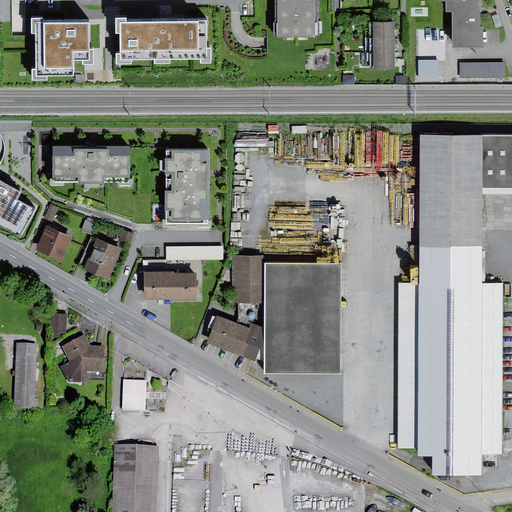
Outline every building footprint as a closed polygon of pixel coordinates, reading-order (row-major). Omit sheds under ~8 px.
[(276,0),(277,24),(273,24),(273,37),(277,37),(277,39),(315,39),(315,37),(319,37),(319,22),(316,22),(315,0),(276,0)] [(439,0),(440,2),(447,2),(447,13),(453,13),(453,48),(483,48),(483,29),(480,29),(480,9),(478,9),(478,0),(439,0)] [(498,14),(492,16),(496,28),(502,26),(498,14)] [(128,15),(114,16),(115,34),(120,33),(120,53),(115,53),(116,64),(132,63),(132,59),(154,59),(154,63),(171,62),(171,58),(202,58),(202,62),(212,62),(212,48),(207,48),(206,19),(128,20),(128,15)] [(43,16),(30,17),(30,34),(35,34),(36,69),(32,69),(32,79),(47,78),(47,75),(74,74),(74,59),(82,59),(82,63),(94,63),(93,48),(90,48),(89,21),(43,22),(43,16)] [(395,16),(370,17),(370,33),(395,33),(395,16)] [(395,33),(370,33),(370,48),(395,48),(395,33)] [(396,64),(395,48),(370,48),(362,48),(363,64),(396,64)] [(505,61),(460,61),(460,76),(505,76),(505,61)] [(483,182),(483,130),(421,129),(420,279),(483,280),(483,182)] [(511,182),(511,129),(483,130),(483,182),(511,182)] [(92,141),(53,140),(53,173),(50,173),(50,180),(64,180),(64,176),(119,176),(119,182),(134,182),(134,174),(130,174),(130,141),(92,141)] [(209,144),(166,144),(166,214),(163,214),(163,221),(177,221),(177,217),(197,217),(197,220),(212,220),(212,213),(209,213),(209,173),(209,144)] [(0,177),(0,226),(21,238),(38,208),(18,196),(22,189),(9,182),(0,177)] [(51,202),(44,216),(52,220),(59,206),(51,202)] [(86,219),(83,226),(92,229),(96,219),(88,216),(87,219),(86,219)] [(73,233),(47,222),(37,246),(63,257),(73,233)] [(134,232),(123,228),(119,238),(131,242),(134,232)] [(121,245),(97,235),(85,265),(109,275),(121,245)] [(221,244),(166,245),(166,258),(221,258),(221,244)] [(262,253),(235,254),(235,302),(262,302),(262,253)] [(342,258),(265,258),(266,370),(343,370),(342,258)] [(197,269),(144,269),(144,295),(196,295),(197,269)] [(483,280),(420,279),(399,280),(399,445),(419,445),(419,451),(433,451),(433,470),(481,470),(481,451),(502,451),(501,279),(483,280)] [(67,313),(52,312),(51,332),(66,332),(67,313)] [(249,325),(218,313),(209,337),(254,354),(265,325),(251,320),(249,325)] [(85,335),(63,347),(70,361),(61,367),(69,382),(88,383),(88,372),(104,372),(105,346),(91,346),(85,335)] [(38,344),(17,343),(15,407),(36,408),(38,344)] [(148,380),(125,379),(123,410),(146,411),(148,380)] [(158,511),(161,450),(115,448),(112,511),(158,511)]
